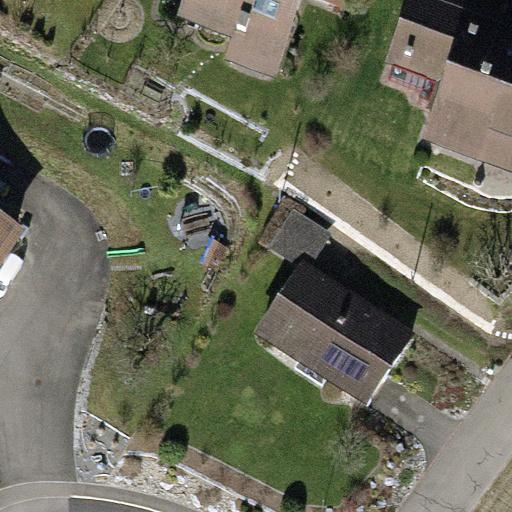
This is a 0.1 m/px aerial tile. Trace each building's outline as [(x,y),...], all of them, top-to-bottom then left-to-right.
[(298,0),(149,0),(139,30),(272,76),(298,0)] [(511,171),(511,23),(441,0),(406,0),(384,66),(423,79),(400,148),(501,182),(505,169),(511,171)] [(322,269),(339,231),(305,216),(288,254),(322,269)] [(0,255),(13,237),(0,228),(0,255)] [(343,413),(394,338),(288,266),(236,341),(343,413)]
